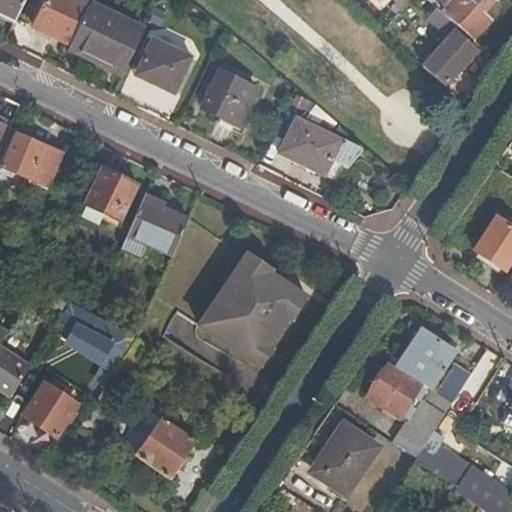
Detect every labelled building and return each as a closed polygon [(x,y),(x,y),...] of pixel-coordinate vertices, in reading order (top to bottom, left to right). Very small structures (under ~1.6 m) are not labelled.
[(0,0),(0,14),(9,19),(18,0),(0,0)] [(20,0),(18,0),(9,19),(10,19),(20,0)] [(81,0),(40,0),(29,24),(66,42),(83,4),(85,2),(81,0)] [(448,0),(449,0),(443,14),(463,32),(473,42),(480,34),(474,28),(482,19),(478,15),(490,0),(448,0)] [(394,2),(390,6),(397,11),(400,7),(394,2)] [(138,31),(83,4),(66,42),(121,68),(138,31)] [(473,49),(460,36),(463,32),(443,14),(442,13),(433,23),(454,42),(435,64),(449,76),(473,49)] [(167,92),(183,58),(147,41),(131,74),(167,92)] [(66,42),(62,50),(117,75),(121,68),(66,42)] [(236,125),(254,89),(218,71),(200,107),(236,125)] [(305,99),(293,93),(286,108),(298,113),(305,99)] [(274,154),(319,176),(326,161),(336,139),(291,117),(274,154)] [(16,136),(10,134),(0,157),(0,169),(24,180),(28,173),(41,180),(53,154),(21,139),(23,135),(18,133),(16,136)] [(355,148),(336,139),(326,161),(339,168),(355,148)] [(133,186),(99,168),(78,214),(96,223),(101,215),(116,222),(133,186)] [(183,222),(138,200),(123,236),(143,245),(168,257),(183,222)] [(511,257),(511,233),(492,222),(473,255),(503,272),(511,257)] [(123,236),(117,250),(137,258),(143,245),(123,236)] [(11,253),(0,247),(0,265),(3,268),(11,253)] [(241,257),(195,324),(253,363),(265,346),(283,318),(298,295),(266,273),(241,257)] [(81,294),(66,286),(59,297),(67,301),(75,306),(81,294)] [(41,287),(35,298),(59,314),(67,301),(59,297),(41,287)] [(75,306),(67,301),(59,314),(47,333),(110,374),(134,336),(75,306)] [(451,353),(419,332),(394,369),(419,386),(426,391),(451,353)] [(150,348),(134,336),(110,374),(107,378),(124,390),(150,348)] [(0,389),(7,394),(30,358),(0,338),(0,389)] [(468,376),(452,365),(432,394),(449,405),(468,376)] [(366,400),(397,420),(419,386),(394,369),(389,366),(366,400)] [(124,390),(107,378),(76,426),(94,436),(124,390)] [(53,435),(73,404),(41,383),(21,415),(53,435)] [(428,392),(410,420),(392,446),(414,460),(436,426),(448,406),(449,405),(432,394),(428,392)] [(166,477),(190,441),(148,412),(124,447),(166,477)] [(410,467),(412,468),(479,511),(499,511),(504,504),(492,496),(496,489),(442,453),(452,437),(436,426),(414,460),(410,467)] [(344,497),(373,452),(341,431),(313,473),(328,483),(327,486),(344,497)] [(511,471),(501,465),(494,476),(511,487),(511,471)] [(479,511),(412,468),(402,482),(412,489),(418,493),(448,511),(479,511)] [(418,493),(412,489),(408,495),(414,498),(418,493)]
